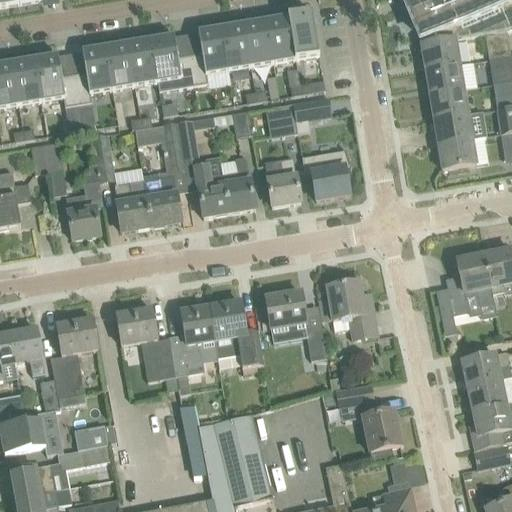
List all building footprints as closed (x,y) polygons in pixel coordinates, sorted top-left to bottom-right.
[(18,0),(0,0),(0,10),(20,7),(18,0)] [(435,38),(436,46),(456,43),(456,44),(479,40),(486,39),(507,35),(511,33),(511,0),(426,0),(417,4),(417,6),(412,8),(426,40),(432,38),(432,39),(435,38)] [(312,16),(289,20),(296,64),(320,60),(312,16)] [(289,20),(266,23),(274,68),(296,64),(289,20)] [(266,23),(244,27),(251,71),(274,68),(266,23)] [(244,27),(221,31),(228,75),(251,71),(244,27)] [(202,58),(190,60),(195,90),(208,88),(207,79),(228,75),(221,31),(198,35),(202,58)] [(507,35),(486,39),(489,63),(511,60),(507,35)] [(174,39),(151,42),(158,87),(159,96),(195,90),(190,60),(178,62),(174,39)] [(151,42),(128,46),(135,90),(158,87),(151,42)] [(422,49),(426,74),(460,68),(456,44),(456,43),(436,46),(422,49)] [(128,46),(105,50),(113,94),(135,90),(128,46)] [(86,77),(74,79),(79,110),(92,107),(91,98),(113,94),(105,50),(82,54),(86,77)] [(58,58),(34,62),(41,106),(63,102),(65,112),(79,110),(74,79),(62,81),(58,58)] [(511,63),(511,60),(489,63),(493,88),(511,84),(511,63)] [(34,62),(12,65),(19,110),(41,106),(34,62)] [(12,65),(0,67),(0,112),(19,110),(12,65)] [(426,74),(430,99),(464,93),(460,68),(426,74)] [(511,84),(493,88),(497,113),(511,110),(511,84)] [(310,87),(300,89),(302,99),(312,97),(310,87)] [(302,99),(300,89),(290,90),(292,100),(302,99)] [(430,99),(434,124),(468,118),(464,93),(430,99)] [(257,106),(267,104),(265,95),(255,96),(257,106)] [(245,98),(247,107),(257,106),(255,96),(245,98)] [(295,125),(316,121),(335,118),(333,102),(293,109),(295,125)] [(277,111),(282,140),(297,138),(295,125),(293,109),(277,111)] [(511,110),(497,113),(501,138),(511,135),(511,110)] [(248,115),(233,118),(237,141),(252,139),(248,115)] [(434,124),(438,148),(473,143),(468,118),(434,124)] [(140,121),(142,131),(152,129),(150,120),(140,121)] [(132,133),(142,131),(140,121),(130,123),(132,133)] [(192,125),(179,127),(185,165),(199,163),(192,125)] [(179,127),(163,130),(167,157),(164,158),(166,168),(185,165),(179,127)] [(23,135),(25,145),(35,143),(33,133),(23,135)] [(15,146),(25,145),(23,135),(13,136),(15,146)] [(511,135),(501,138),(505,161),(511,166),(511,165),(511,135)] [(98,168),(97,168),(100,186),(117,183),(109,138),(94,141),(98,168)] [(473,143),(438,148),(442,174),(477,168),(473,143)] [(59,147),(47,149),(52,177),(64,175),(59,147)] [(52,177),(47,149),(31,151),(36,179),(52,177)] [(302,162),(306,180),(307,180),(307,179),(312,178),(316,205),(335,202),(336,202),(346,200),(350,199),(345,172),(350,171),(351,172),(352,172),(346,153),(345,153),(345,155),(302,162)] [(238,175),(223,178),(225,188),(230,218),(256,214),(251,183),(250,183),(247,161),(236,163),(238,175)] [(266,166),(265,166),(268,184),(269,191),(272,211),(302,206),(298,186),(297,179),(294,161),(266,166)] [(100,186),(97,168),(88,169),(90,180),(83,181),(84,188),(84,189),(86,200),(68,203),(70,217),(68,217),(69,224),(73,245),(100,240),(96,213),(104,212),(100,186)] [(225,188),(223,178),(208,180),(206,168),(195,170),(204,223),(230,218),(225,188)] [(13,176),(0,178),(0,233),(21,230),(17,211),(17,208),(31,206),(28,188),(15,191),(13,176)] [(159,183),(144,185),(146,203),(151,232),(181,227),(177,207),(173,180),(159,183)] [(146,203),(144,185),(115,190),(118,208),(117,208),(122,237),(151,232),(146,203)] [(511,252),(485,259),(491,290),(492,298),(505,296),(505,299),(511,297),(511,252)] [(497,320),(492,298),(491,290),(485,259),(457,264),(462,290),(448,293),(454,320),(469,317),(469,321),(481,319),(482,323),(497,320)] [(329,301),(331,312),(333,323),(333,325),(335,335),(351,332),(354,344),(378,340),(373,310),(364,311),(359,286),(328,291),(329,301)] [(266,301),(269,322),(271,333),(307,327),(301,295),(266,301)] [(329,301),(317,303),(321,325),(333,323),(331,312),(329,301)] [(241,306),(209,311),(215,345),(218,362),(240,359),(243,372),(264,368),(258,334),(246,336),(245,326),(241,306)] [(170,341),(170,342),(176,381),(205,376),(200,347),(215,345),(209,311),(181,316),(184,339),(170,341)] [(176,381),(170,342),(158,343),(153,313),(117,319),(120,339),(122,350),(142,347),(144,364),(148,386),(160,383),(165,382),(168,396),(179,393),(176,381)] [(53,373),(54,384),(58,402),(85,397),(81,375),(78,358),(98,354),(96,343),(93,323),(57,329),(64,371),(53,373)] [(308,334),(313,365),(316,364),(318,373),(327,372),(325,362),(327,362),(322,331),(308,334)] [(37,333),(9,338),(15,366),(30,363),(33,380),(45,377),(42,361),(37,333)] [(0,369),(15,366),(9,338),(0,339),(0,386),(3,386),(0,369)] [(462,365),(467,391),(511,381),(507,356),(495,358),(462,365)] [(339,381),(331,382),(333,395),(336,394),(341,394),(339,381)] [(467,391),(473,415),(508,407),(503,383),(467,391)] [(60,413),(60,411),(58,402),(54,384),(40,386),(46,416),(60,413)] [(394,414),(376,418),(370,391),(337,398),(340,414),(360,409),(371,457),(383,454),(402,450),(394,414)] [(85,397),(58,402),(60,411),(86,406),(85,397)] [(0,424),(13,423),(25,420),(21,400),(0,403),(0,424)] [(506,447),(511,445),(511,406),(473,415),(478,440),(472,441),(475,453),(506,447)] [(235,511),(236,510),(274,501),(269,482),(253,418),(214,428),(199,432),(196,410),(181,413),(194,482),(208,479),(213,504),(169,511),(235,511)] [(25,420),(13,423),(14,427),(0,429),(0,430),(0,432),(0,431),(0,445),(3,445),(5,459),(32,454),(32,453),(46,451),(43,439),(40,417),(25,420)] [(75,435),(78,455),(108,449),(107,446),(104,430),(75,435)] [(277,511),(297,509),(289,444),(269,446),(277,511)] [(108,449),(78,455),(58,459),(61,475),(111,465),(108,449)] [(507,450),(495,453),(475,457),(479,473),(510,466),(507,450)] [(374,511),(415,511),(411,492),(410,493),(405,466),(391,469),(394,488),(388,489),(390,497),(372,501),(374,511)] [(12,489),(15,503),(40,498),(55,495),(50,469),(36,472),(35,472),(9,477),(11,489),(12,489)] [(336,511),(335,511),(352,511),(351,508),(342,469),(326,472),(336,511)] [(493,511),(511,511),(511,487),(504,492),(510,505),(493,511)] [(40,498),(15,503),(16,511),(58,511),(55,495),(40,498)]
